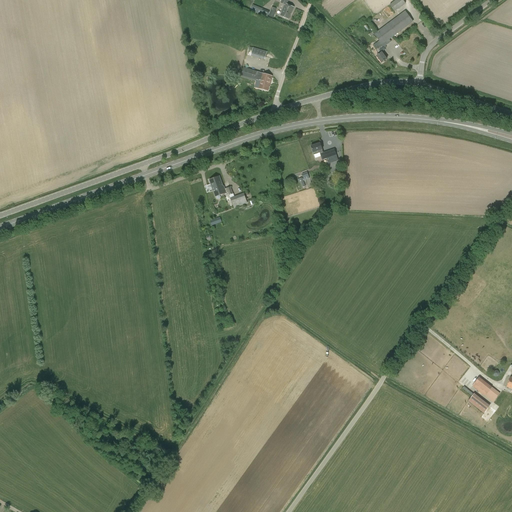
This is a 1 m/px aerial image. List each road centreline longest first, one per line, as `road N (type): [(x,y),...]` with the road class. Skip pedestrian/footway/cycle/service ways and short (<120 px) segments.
road 1 (unclassified): [(288,511),(511,203)]
road 2 (secondary): [(0,227),(270,131),(320,121)]
road 3 (unclassified): [(0,217),(276,111)]
road 4 (secondary): [(511,137),(429,119),(320,121)]
